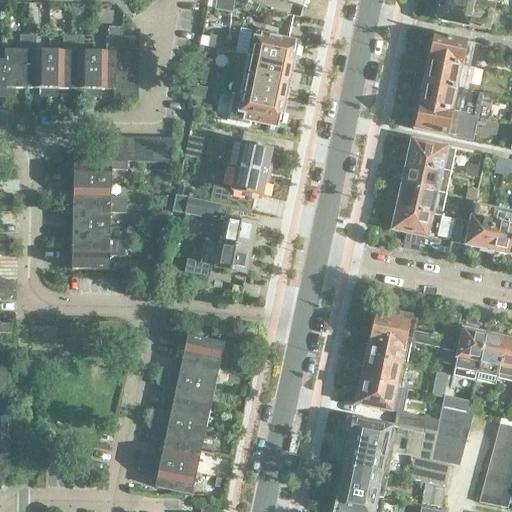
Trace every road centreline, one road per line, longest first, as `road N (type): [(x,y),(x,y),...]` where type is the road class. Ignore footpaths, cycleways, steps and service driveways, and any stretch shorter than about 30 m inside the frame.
road 1 (residential): [(153,307),(34,299),(30,164),(22,146)]
road 2 (tertiary): [(315,254),(371,0)]
road 3 (residential): [(22,146),(104,120),(144,120),(155,109),(163,17)]
road 4 (residential): [(511,296),(315,254)]
road 5 (residential): [(153,307),(114,503)]
road 6 (tertiary): [(263,511),(301,324)]
road 7 (residential): [(301,324),(153,307)]
